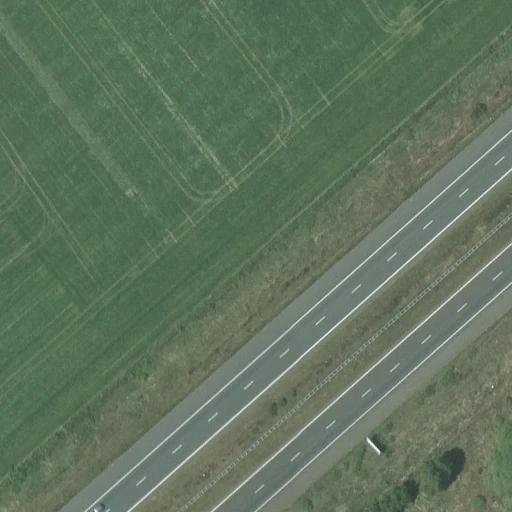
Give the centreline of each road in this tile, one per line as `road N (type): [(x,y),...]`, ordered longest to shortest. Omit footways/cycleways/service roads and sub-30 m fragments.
road 1 (motorway): [(511,148),(104,511)]
road 2 (motorway): [(233,511),(511,264)]
